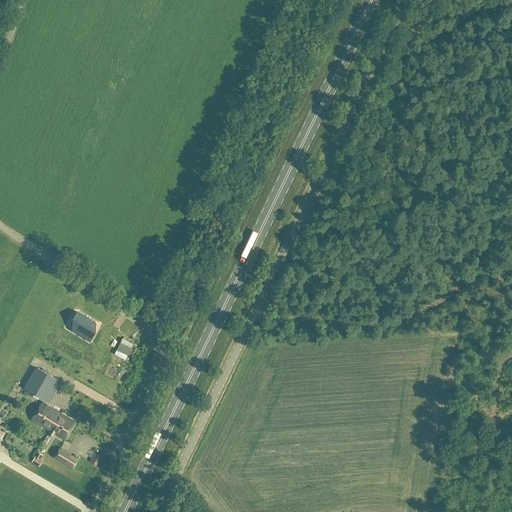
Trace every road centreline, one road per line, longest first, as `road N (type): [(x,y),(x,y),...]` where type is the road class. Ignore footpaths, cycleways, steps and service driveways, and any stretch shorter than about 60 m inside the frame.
road 1 (primary): [(124,511),(371,0)]
road 2 (unclassified): [(157,511),(403,0)]
road 3 (unclassified): [(92,511),(166,351),(0,226)]
road 4 (track): [(256,306),(450,303),(511,278)]
road 5 (track): [(511,479),(490,487),(503,380),(511,376)]
